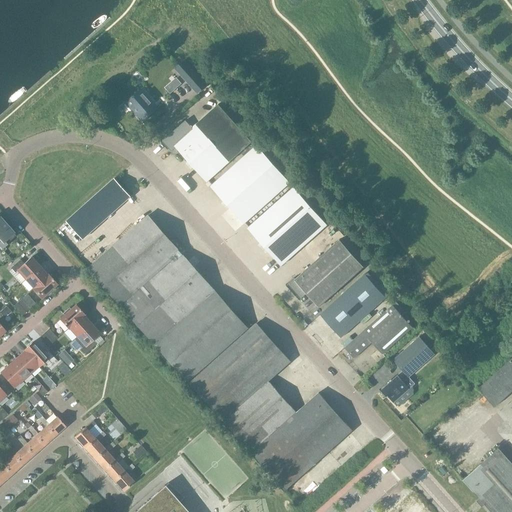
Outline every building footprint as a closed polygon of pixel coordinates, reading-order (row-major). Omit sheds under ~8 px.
[(202,82),(188,65),(180,72),(194,89),(202,82)] [(141,90),(139,91),(136,88),(134,88),(131,90),(131,93),(134,96),(126,103),(133,111),(134,109),(144,120),(158,108),(141,90)] [(252,142),(219,104),(192,128),(185,121),(162,142),(171,152),(173,150),(177,151),(185,160),(186,159),(207,182),(240,152),(244,157),(255,147),(251,143),(252,142)] [(211,186),(244,224),(289,184),(256,146),(255,147),(244,157),(212,185),(211,186)] [(82,240),(130,197),(114,179),(66,222),(82,240)] [(293,188),(249,228),(248,228),(281,266),(326,226),(293,188)] [(88,269),(188,382),(248,328),(251,325),(244,316),(240,320),(148,216),(88,269)] [(15,236),(0,218),(0,247),(1,249),(15,236)] [(319,307),(361,270),(363,268),(339,241),(296,280),(294,278),(287,284),(301,299),(307,294),(319,307)] [(39,267),(31,258),(24,264),(20,260),(11,268),(15,273),(18,271),(25,280),(39,267)] [(33,289),(48,275),(47,276),(39,267),(25,280),(33,288),(32,289),(33,289)] [(33,289),(41,299),(46,294),(47,296),(53,291),(52,289),(57,285),(48,275),(33,289)] [(386,298),(365,275),(320,315),(341,338),(386,298)] [(26,312),(30,308),(22,299),(17,303),(26,312)] [(26,312),(17,303),(13,307),(21,316),(26,312)] [(69,328),(83,315),(75,306),(70,310),(69,308),(63,314),(64,315),(60,319),(68,329),(69,328)] [(372,343),(378,350),(382,355),(412,328),(392,306),(345,348),(354,359),(372,343)] [(9,311),(5,317),(11,321),(15,314),(9,311)] [(83,315),(69,328),(77,337),(74,339),(91,325),(83,316),(84,315),(83,315)] [(257,324),(190,383),(285,490),(328,452),(352,430),(319,393),(296,412),(268,381),(291,361),(257,324)] [(74,339),(82,348),(80,350),(85,355),(96,345),(92,340),(99,334),(91,325),(74,339)] [(53,342),(57,339),(49,329),(44,333),(53,342)] [(0,348),(12,337),(9,333),(0,341),(0,348)] [(53,342),(44,333),(40,337),(49,346),(53,342)] [(393,361),(403,372),(408,378),(435,355),(419,337),(393,361)] [(39,366),(47,359),(53,366),(57,361),(48,352),(44,356),(33,342),(24,350),(39,366)] [(39,366),(24,350),(25,351),(17,358),(30,373),(38,366),(38,367),(39,366)] [(17,358),(9,365),(22,380),(30,373),(17,358)] [(511,358),(504,365),(478,389),(494,407),(511,391),(511,358)] [(22,380),(9,365),(0,373),(13,387),(22,380)] [(403,372),(382,390),(387,396),(387,397),(388,398),(389,398),(396,406),(397,406),(394,403),(409,389),(406,385),(411,381),(408,378),(403,372)] [(0,399),(5,395),(7,397),(11,394),(3,384),(0,386),(0,399)] [(38,392),(42,397),(47,392),(42,387),(38,392)] [(40,399),(22,411),(31,425),(37,421),(33,414),(44,405),(40,399)] [(102,402),(90,413),(95,419),(108,408),(102,402)] [(39,419),(46,427),(54,436),(65,427),(57,417),(49,424),(42,417),(39,419)] [(95,439),(88,431),(96,424),(93,421),(85,428),(74,437),(84,448),(95,439)] [(35,437),(43,446),(54,436),(46,427),(38,434),(31,426),(28,429),(35,437)] [(95,439),(84,448),(94,459),(104,450),(97,442),(105,435),(102,432),(95,439)] [(24,446),(32,456),(43,446),(35,437),(27,444),(20,436),(17,439),(24,446)] [(114,461),(114,460),(107,453),(115,446),(112,443),(104,450),(94,459),(103,470),(114,461)] [(13,456),(21,465),(32,456),(24,446),(16,453),(9,445),(6,448),(13,456)] [(511,511),(511,463),(499,449),(463,481),(479,499),(476,501),(482,507),(485,505),(490,511),(511,511)] [(124,471),(123,471),(117,464),(124,457),(122,453),(114,460),(114,461),(103,470),(113,481),(124,471)] [(0,463),(2,466),(11,475),(21,465),(13,456),(5,463),(0,456),(0,463)] [(124,471),(113,481),(123,492),(133,482),(126,474),(134,467),(131,464),(123,471),(124,471)] [(2,466),(0,467),(0,484),(11,475),(2,466)] [(187,511),(179,503),(184,497),(168,483),(165,487),(164,486),(134,511),(187,511)] [(319,493),(323,497),(329,490),(325,486),(319,493)]
